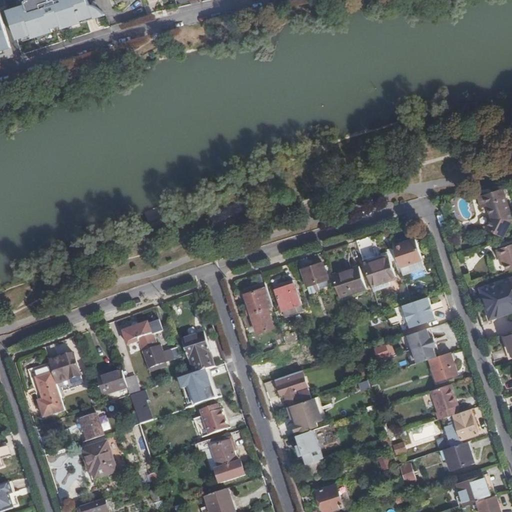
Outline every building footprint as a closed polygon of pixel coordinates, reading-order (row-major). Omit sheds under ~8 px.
[(7,0),(11,9),(23,43),(49,35),(50,35),(70,29),(60,0),(7,0)] [(0,10),(0,53),(12,50),(0,11),(0,10)] [(505,225),(509,227),(511,220),(511,215),(505,193),(492,197),(491,193),(479,197),(482,207),(488,205),(492,217),(486,228),(499,235),(505,225)] [(502,237),(509,227),(505,225),(499,235),(502,237)] [(415,240),(394,248),(404,275),(424,268),(421,260),(423,260),(415,240)] [(501,260),(505,272),(511,269),(511,244),(495,250),(498,261),(501,260)] [(390,258),(365,266),(372,286),(397,278),(390,258)] [(329,281),(325,267),(324,265),(316,267),(317,270),(305,274),(313,297),(325,293),(322,283),(329,281)] [(334,276),(331,265),(325,267),(329,281),(335,278),(334,276)] [(335,278),(342,298),(367,289),(359,268),(334,276),(335,278)] [(511,278),(480,289),(490,317),(511,310),(511,278)] [(247,296),(260,291),(259,287),(246,291),(247,296)] [(303,307),(296,287),(278,293),(285,313),(303,307)] [(274,307),(268,289),(262,291),(261,291),(260,291),(247,296),(259,334),(275,330),(268,309),(274,307)] [(412,299),(409,292),(402,294),(404,301),(412,299)] [(437,320),(430,297),(413,302),(396,308),(403,330),(437,320)] [(167,366),(164,357),(162,358),(154,337),(165,333),(162,323),(151,326),(151,324),(126,333),(131,351),(142,347),(149,372),(167,366)] [(432,328),(410,335),(419,363),(431,359),(441,356),(438,345),(440,344),(438,338),(436,339),(432,328)] [(208,371),(213,369),(208,354),(210,353),(204,334),(182,342),(189,360),(191,360),(196,375),(208,371)] [(410,335),(405,337),(414,365),(419,363),(410,335)] [(510,344),(508,336),(503,337),(510,360),(511,359),(511,357),(511,358),(507,345),(510,344)] [(386,346),(376,349),(379,359),(389,356),(386,346)] [(183,361),(180,351),(173,354),(176,363),(183,361)] [(374,360),(371,352),(365,355),(367,362),(374,360)] [(460,375),(452,352),(441,356),(431,359),(438,382),(460,375)] [(52,365),(58,384),(84,375),(77,354),(61,359),(51,363),(52,365)] [(176,363),(173,354),(164,357),(167,366),(176,363)] [(67,411),(60,389),(58,384),(52,365),(31,372),(40,401),(46,418),(67,411)] [(306,369),(277,378),(283,397),(290,395),(292,398),(302,395),(301,391),(312,387),(306,369)] [(365,375),(363,369),(355,371),(358,378),(365,375)] [(128,384),(124,371),(108,377),(106,374),(101,376),(107,395),(130,388),(128,384)] [(217,398),(208,371),(196,375),(180,380),(183,388),(190,386),(197,405),(217,398)] [(58,384),(60,389),(86,380),(84,375),(58,384)] [(130,388),(132,396),(141,393),(136,381),(128,384),(130,388)] [(458,399),(453,383),(434,389),(441,411),(439,412),(441,419),(456,414),(460,413),(458,406),(456,400),(458,399)] [(109,404),(132,396),(130,388),(107,395),(109,404)] [(140,420),(142,425),(153,421),(148,403),(150,402),(147,391),(141,393),(132,396),(140,420)] [(320,425),(313,406),(294,413),(301,432),(320,425)] [(477,414),(474,408),(460,413),(456,414),(464,438),(479,434),(473,416),(477,414)] [(223,411),(204,417),(211,436),(229,430),(223,411)] [(88,436),(90,441),(106,436),(99,413),(83,419),(88,436)] [(88,436),(83,419),(79,420),(84,437),(88,436)] [(316,429),(323,448),(338,443),(331,424),(316,429)] [(394,427),(387,430),(389,437),(397,434),(394,427)] [(316,429),(298,435),(301,444),(298,445),(302,455),(305,454),(308,463),(326,457),(323,448),(316,429)] [(238,452),(232,434),(231,434),(229,435),(204,443),(198,445),(201,454),(208,452),(213,450),(219,470),(217,471),(221,484),(247,476),(242,462),(238,463),(235,453),(238,452)] [(476,461),(470,441),(446,449),(453,469),(476,461)] [(151,453),(148,442),(139,445),(143,455),(151,453)] [(410,449),(407,442),(397,446),(400,453),(410,449)] [(85,452),(92,472),(116,464),(109,444),(85,452)] [(208,452),(215,471),(217,471),(219,470),(213,450),(208,452)] [(160,481),(153,460),(151,453),(143,455),(146,466),(146,468),(144,469),(147,475),(148,474),(149,478),(151,477),(153,484),(160,481)] [(394,466),(390,455),(381,458),(385,469),(394,466)] [(331,463),(328,456),(326,457),(308,463),(305,464),(310,478),(326,473),(324,466),(331,463)] [(408,481),(417,479),(418,478),(413,463),(403,466),(408,481)] [(116,464),(92,472),(95,480),(119,472),(116,464)] [(460,484),(467,505),(482,500),(493,496),(487,475),(460,484)] [(420,487),(417,479),(408,481),(406,482),(409,490),(420,487)] [(11,482),(0,485),(0,511),(15,507),(11,493),(14,492),(11,482)] [(346,505),(339,484),(320,490),(327,511),(346,505)] [(235,511),(228,490),(205,498),(210,511),(235,511)] [(158,491),(153,492),(156,505),(159,505),(159,506),(162,505),(158,491)] [(429,501),(427,492),(415,496),(418,505),(429,501)] [(501,503),(499,495),(493,496),(482,500),(486,511),(501,511),(499,504),(501,503)] [(84,511),(110,511),(105,499),(83,506),(84,511)]
